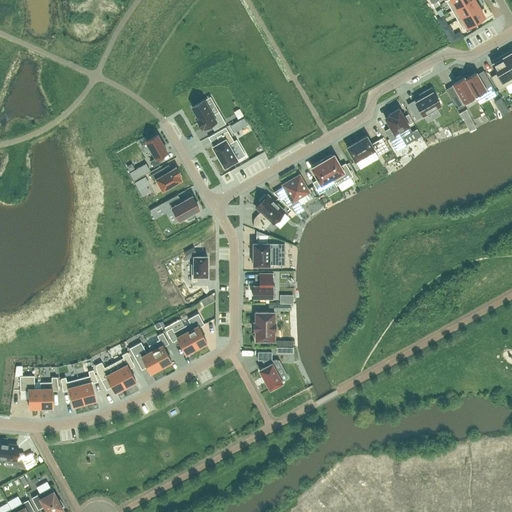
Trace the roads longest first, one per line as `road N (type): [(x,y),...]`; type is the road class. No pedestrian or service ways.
road 1 (residential): [(213,204),(233,241),(233,336),(221,356),(113,413),(33,428),(0,423)]
road 2 (residential): [(213,204),(367,115),(373,94),(448,51),(469,56),(511,32)]
